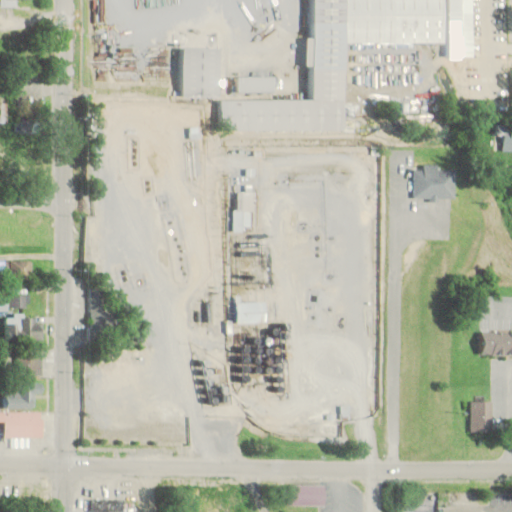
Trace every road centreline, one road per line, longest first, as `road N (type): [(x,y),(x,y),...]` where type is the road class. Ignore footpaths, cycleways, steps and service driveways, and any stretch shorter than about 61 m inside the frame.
road 1 (residential): [(64,464),(63,0)]
road 2 (tertiary): [(64,464),(511,468)]
